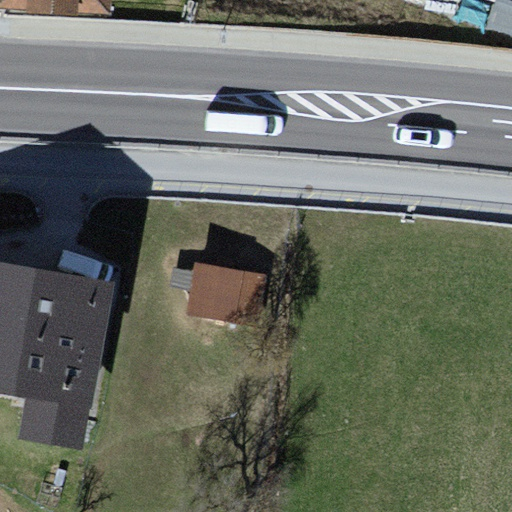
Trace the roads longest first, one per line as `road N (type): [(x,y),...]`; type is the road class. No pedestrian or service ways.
road 1 (primary): [(511,123),(0,88)]
road 2 (residential): [(511,201),(0,170)]
